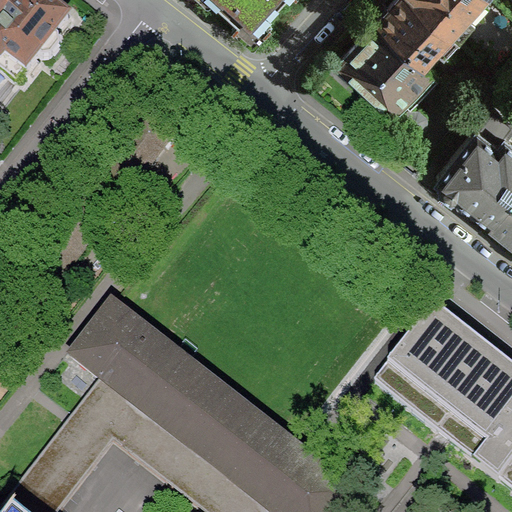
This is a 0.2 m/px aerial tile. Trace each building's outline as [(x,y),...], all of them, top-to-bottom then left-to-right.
[(0,0),(0,30),(23,0),(0,0)] [(23,0),(0,30),(0,72),(16,85),(38,57),(42,60),(51,59),(59,48),(58,39),(55,36),(68,20),(50,6),(52,4),(46,0),(23,0)] [(219,0),(251,29),(277,0),(219,0)] [(434,48),(444,57),(460,40),(416,0),(393,0),(390,4),(377,18),(423,60),(434,48)] [(475,23),(466,14),(478,0),(416,0),(460,40),(475,23)] [(410,105),(438,74),(423,60),(377,18),(356,41),(338,60),(355,76),(349,82),(370,101),(376,95),(393,111),(404,99),(410,105)] [(511,126),(511,120),(495,107),(493,107),(479,125),(477,124),(437,175),(442,178),(441,179),(441,185),(451,193),(457,192),(458,191),(460,193),(490,217),(511,189),(511,138),(506,134),(511,126)] [(153,118),(146,113),(35,255),(63,276),(174,134),(153,118)] [(511,189),(490,217),(494,219),(492,221),(491,220),(489,223),(492,226),(493,225),(497,228),(501,231),(500,233),(503,235),(506,230),(511,233),(511,189)] [(340,511),(354,495),(259,420),(117,309),(112,306),(72,358),(112,389),(109,393),(93,413),(219,511),(340,511)] [(473,462),(498,481),(499,480),(511,463),(511,369),(475,340),(433,307),(374,382),(474,461),(473,462)] [(109,393),(97,384),(0,507),(0,511),(60,511),(113,444),(199,511),(219,511),(93,413),(109,393)] [(511,511),(511,463),(499,480),(511,490),(511,511)]
